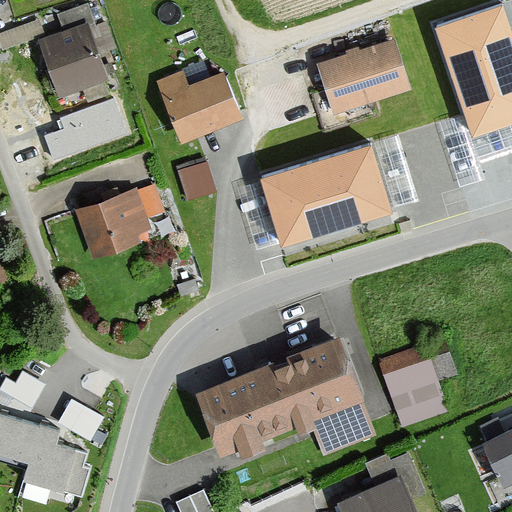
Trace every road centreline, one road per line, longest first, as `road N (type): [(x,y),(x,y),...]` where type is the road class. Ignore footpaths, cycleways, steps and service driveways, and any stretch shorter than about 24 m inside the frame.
road 1 (residential): [(416,0),(243,52),(253,96),(222,219),(224,322)]
road 2 (unclassified): [(224,322),(352,265),(511,214)]
road 3 (residential): [(160,376),(90,349),(63,312),(0,138)]
road 4 (unclassified): [(118,511),(160,376)]
